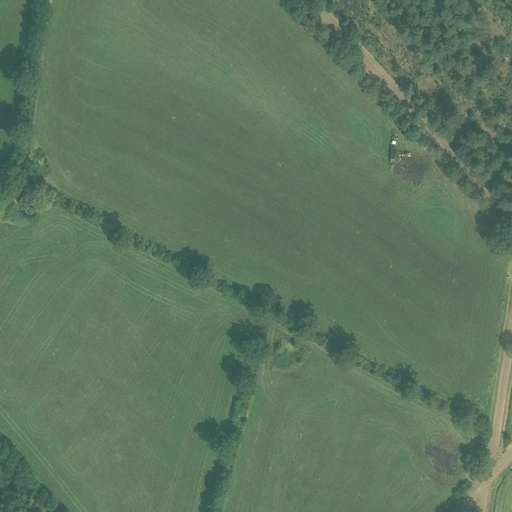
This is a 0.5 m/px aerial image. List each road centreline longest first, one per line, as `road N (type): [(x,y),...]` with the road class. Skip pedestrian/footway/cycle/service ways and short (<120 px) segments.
road 1 (track): [(312,0),(511,218)]
road 2 (track): [(511,315),(489,478)]
